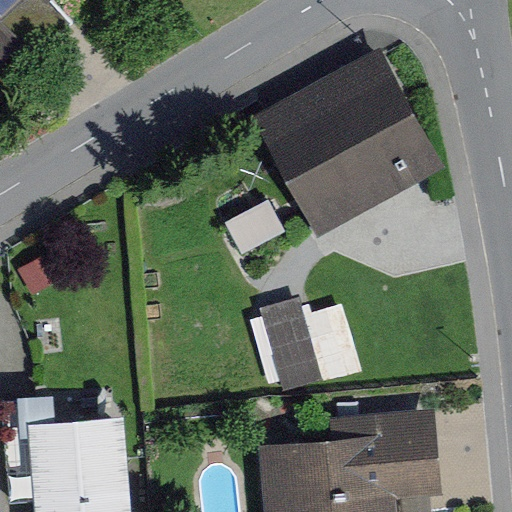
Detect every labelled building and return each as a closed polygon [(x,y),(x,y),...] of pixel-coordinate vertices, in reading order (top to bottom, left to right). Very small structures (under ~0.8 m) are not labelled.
[(0,0),(0,60),(28,33),(61,0),(0,0)] [(448,160),(388,48),(271,112),(330,222),(448,160)] [(275,370),(364,355),(351,276),(262,292),(275,370)] [(340,429),(270,438),(276,511),(407,511),(405,488),(454,483),(447,399),(338,408),(340,429)] [(141,511),(134,401),(41,408),(49,511),(141,511)]
